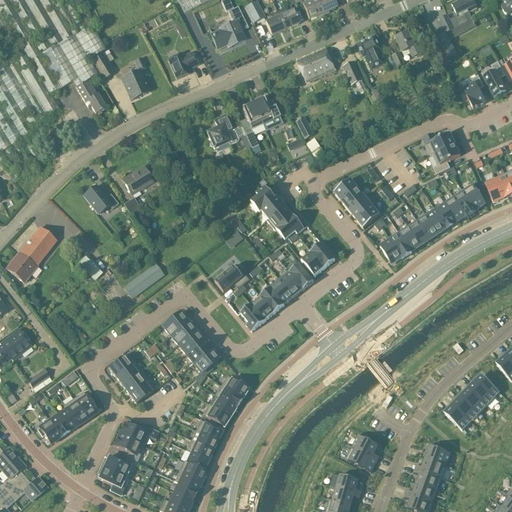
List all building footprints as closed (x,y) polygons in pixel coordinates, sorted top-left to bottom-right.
[(0,0),(0,172),(5,170),(15,184),(48,161),(29,134),(33,131),(30,127),(41,120),(47,117),(58,110),(51,96),(62,90),(73,83),(76,89),(88,109),(91,108),(96,115),(106,109),(98,95),(96,96),(90,86),(100,80),(97,76),(89,61),(90,61),(102,53),(105,52),(92,28),(90,29),(73,0),(0,0)] [(176,0),(184,14),(211,0),(220,0),(226,14),(228,13),(233,24),(220,30),(220,31),(211,35),(218,50),(227,46),(228,49),(229,49),(229,48),(245,41),(241,32),(248,29),(238,8),(233,10),(228,0),(176,0)] [(322,15),(315,0),(302,6),(309,21),(322,15)] [(315,0),(322,15),(336,9),(335,7),(338,6),(335,0),(315,0)] [(457,17),(449,21),(454,29),(469,22),(465,15),(469,13),(477,9),(472,0),(462,0),(452,5),(457,17)] [(511,0),(503,0),(505,3),(502,5),(501,7),(504,14),(507,14),(511,11),(511,0)] [(249,6),(258,22),(265,18),(256,2),(249,6)] [(258,22),(249,6),(245,8),(253,24),(258,22)] [(284,9),(277,12),(285,31),(299,25),(293,11),(286,14),(284,9)] [(272,21),(266,23),(272,37),(284,32),(285,31),(277,12),(270,16),(272,21)] [(446,60),(457,53),(445,32),(434,39),(446,60)] [(413,58),(427,51),(423,43),(415,47),(409,33),(396,39),(402,53),(409,50),(413,58)] [(380,50),(375,38),(357,45),(363,58),(365,57),(371,71),(384,65),(378,51),(380,50)] [(489,47),(485,50),(488,57),(493,54),(489,47)] [(307,84),(335,71),(325,50),(297,62),(307,84)] [(102,53),(90,61),(103,81),(115,74),(102,53)] [(198,66),(192,54),(182,58),(181,55),(168,61),(177,81),(190,75),(188,71),(198,66)] [(399,54),(392,57),(397,68),(404,65),(399,54)] [(138,72),(121,80),(131,102),(149,93),(139,72),(146,69),(141,59),(134,63),(138,72)] [(362,82),(354,63),(343,68),(352,86),(362,82)] [(505,77),(498,63),(491,67),(492,69),(482,75),(495,99),(506,93),(499,80),(505,77)] [(478,92),(484,88),(478,77),(471,81),(472,83),(462,89),(473,111),(485,104),(478,92)] [(380,88),(373,92),(378,103),(385,99),(380,88)] [(261,100),(253,104),(265,131),(265,132),(282,124),(280,118),(272,102),(271,102),(272,103),(267,106),(263,99),(262,100),(261,100),(260,98),(261,100)] [(244,108),(242,109),(249,126),(242,129),(245,136),(252,133),(253,136),(265,131),(253,104),(245,107),(244,105),(243,105),(244,108)] [(226,116),(216,120),(216,121),(215,123),(218,129),(207,134),(214,150),(228,144),(229,146),(238,143),(239,140),(228,117),(226,116)] [(295,122),(305,140),(314,136),(304,118),(295,122)] [(252,133),(245,136),(246,137),(251,149),(252,150),(254,155),(260,152),(258,147),(253,136),(252,133)] [(450,135),(437,141),(434,135),(422,140),(430,157),(455,146),(450,135)] [(246,137),(240,139),(246,151),(251,149),(246,137)] [(300,140),(294,143),(297,150),(303,147),(300,140)] [(314,140),(306,145),(312,154),(320,149),(314,140)] [(431,158),(433,157),(438,167),(433,169),(436,176),(450,170),(447,163),(460,157),(455,146),(430,157),(431,158)] [(305,158),(309,167),(315,164),(311,156),(305,158)] [(131,196),(153,183),(144,168),(122,181),(131,196)] [(494,179),(504,201),(511,197),(511,192),(504,175),(494,179)] [(176,176),(170,180),(178,192),(183,188),(176,176)] [(494,179),(484,184),(493,205),(504,201),(494,179)] [(343,187),(342,186),(342,187),(340,185),(331,190),(338,199),(339,199),(341,203),(358,189),(350,180),(343,187)] [(475,211),(485,205),(472,185),(462,192),(475,213),(476,212),(475,211)] [(96,187),(84,197),(98,215),(111,206),(113,209),(118,206),(111,196),(106,199),(96,187)] [(259,213),(278,198),(277,197),(275,199),(265,187),(256,194),(258,197),(251,203),(255,208),(259,213)] [(367,196),(365,198),(358,189),(341,203),(349,212),(367,197),(367,196)] [(453,198),(466,219),(475,213),(462,192),(453,198)] [(356,220),(374,205),(367,197),(349,212),(356,220)] [(259,213),(261,212),(269,221),(267,222),(267,223),(286,208),(278,198),(259,213)] [(456,223),(465,218),(466,219),(453,198),(444,204),(456,223)] [(130,217),(141,210),(134,199),(123,205),(130,217)] [(434,210),(447,230),(450,228),(453,226),(456,223),(444,204),(434,210)] [(356,220),(364,230),(382,215),(374,205),(356,220)] [(198,208),(186,215),(190,222),(202,215),(198,208)] [(275,232),(294,217),(293,217),(286,208),(267,223),(272,228),(275,232)] [(425,216),(438,236),(447,230),(434,210),(425,216)] [(416,222),(429,241),(438,236),(425,216),(416,222)] [(275,232),(276,233),(277,232),(285,241),(295,233),(297,235),(304,230),(294,217),(275,232)] [(239,221),(234,225),(238,230),(243,226),(239,221)] [(429,241),(416,222),(417,224),(416,224),(408,230),(420,247),(429,241)] [(242,235),(247,231),(243,226),(238,230),(242,235)] [(38,267),(56,243),(39,229),(19,255),(18,254),(6,270),(24,285),(38,267)] [(400,235),(398,233),(411,254),(412,254),(411,253),(420,247),(408,230),(400,235)] [(238,233),(232,238),(237,244),(243,240),(238,233)] [(402,260),(411,254),(398,233),(394,236),(389,239),(402,260)] [(256,248),(261,244),(257,239),(252,243),(256,248)] [(390,241),(380,248),(392,265),(401,259),(402,260),(389,239),(390,241)] [(320,243),(310,251),(325,270),(335,262),(320,243)] [(261,244),(256,248),(260,253),(264,249),(261,244)] [(104,273),(83,252),(81,250),(72,260),(77,265),(78,265),(95,282),(104,273)] [(315,278),(325,270),(310,251),(309,251),(311,254),(301,262),(315,278)] [(156,264),(144,273),(123,288),(122,288),(132,301),(164,276),(156,264)] [(288,272),(304,291),(314,283),(300,265),(290,273),(289,272),(288,272)] [(226,274),(224,271),(217,277),(220,279),(215,283),(224,294),(234,286),(238,291),(250,281),(237,266),(226,274)] [(128,281),(138,274),(133,267),(123,274),(128,281)] [(288,272),(278,280),(293,299),(303,291),(304,291),(288,272)] [(285,305),(293,299),(278,280),(269,288),(284,307),(284,306),(285,305)] [(260,298),(274,315),(284,307),(269,288),(268,289),(269,290),(264,295),(260,298)] [(251,306),(265,323),(274,315),(260,298),(260,299),(252,306),(251,306)] [(486,314),(493,325),(509,316),(502,305),(486,314)] [(246,326),(252,333),(265,323),(251,306),(241,315),(249,324),(246,326)] [(171,337),(188,323),(180,313),(163,328),(171,337)] [(188,323),(171,337),(178,347),(195,332),(188,323)] [(13,362),(32,347),(19,330),(0,344),(0,345),(1,347),(11,361),(13,362)] [(203,342),(195,332),(178,347),(186,356),(203,342)] [(193,365),(211,351),(203,342),(186,356),(193,365)] [(457,345),(453,349),(459,356),(463,352),(457,345)] [(0,369),(11,361),(1,347),(0,347),(0,369)] [(211,351),(193,365),(201,375),(206,371),(211,367),(219,361),(211,351)] [(135,364),(128,354),(108,369),(115,379),(135,364)] [(511,365),(506,359),(497,367),(511,383),(511,382),(511,365)] [(171,368),(173,366),(170,361),(164,366),(168,370),(171,368)] [(122,388),(142,373),(135,364),(115,379),(122,388)] [(44,370),(27,382),(32,390),(50,378),(44,370)] [(142,373),(122,388),(129,396),(148,381),(142,373)] [(227,377),(221,387),(242,401),(248,391),(242,387),(243,387),(239,385),(238,384),(240,382),(235,379),(233,381),(231,380),(227,377)] [(482,378),(469,391),(487,408),(495,399),(493,397),(498,393),(482,378)] [(61,383),(65,387),(69,384),(66,379),(61,383)] [(148,381),(129,396),(136,406),(156,391),(148,381)] [(221,387),(215,397),(236,410),(238,406),(242,401),(221,387)] [(469,391),(461,399),(477,414),(477,415),(478,416),(487,408),(469,391)] [(87,421),(97,414),(91,405),(93,404),(88,397),(86,398),(83,393),(73,400),(87,421)] [(10,395),(4,399),(9,406),(15,403),(10,395)] [(209,405),(209,406),(230,419),(236,410),(215,397),(214,397),(209,405)] [(461,399),(453,407),(469,422),(470,422),(475,416),(477,415),(477,414),(461,399)] [(87,421),(73,400),(64,406),(78,427),(87,421)] [(70,433),(78,427),(64,406),(64,407),(67,411),(58,416),(57,414),(69,433),(70,433)] [(209,406),(202,416),(223,429),(230,419),(209,406)] [(453,407),(445,416),(462,433),(471,424),(470,422),(469,422),(453,407)] [(60,439),(69,433),(57,414),(52,418),(48,420),(60,439)] [(42,438),(44,437),(50,446),(60,439),(48,420),(47,421),(49,423),(39,429),(40,430),(38,431),(42,438)] [(218,443),(223,432),(200,422),(195,432),(218,443)] [(121,432),(119,436),(144,448),(149,438),(156,441),(159,433),(151,429),(150,431),(147,429),(141,427),(138,432),(124,425),(123,427),(120,432),(121,432)] [(218,443),(195,432),(191,442),(213,453),(218,443)] [(114,446),(114,447),(128,454),(126,459),(137,464),(144,448),(119,436),(117,440),(114,445),(114,446)] [(358,437),(352,449),(372,460),(378,462),(379,459),(374,456),(379,448),(358,437)] [(186,452),(209,463),(213,453),(191,442),(186,452)] [(429,447),(424,460),(446,468),(451,455),(429,447)] [(0,468),(2,472),(17,459),(8,449),(3,454),(0,450),(0,468)] [(352,449),(345,461),(371,475),(378,462),(372,460),(352,449)] [(186,452),(190,454),(186,463),(184,463),(206,473),(204,472),(209,463),(186,452)] [(105,460),(101,468),(129,481),(137,464),(126,459),(123,465),(109,458),(107,461),(105,460)] [(20,473),(25,469),(17,459),(2,472),(9,479),(0,487),(7,495),(25,479),(20,473)] [(416,467),(414,471),(420,473),(442,480),(446,468),(424,460),(421,469),(416,467)] [(179,473),(201,483),(206,473),(184,463),(179,473)] [(101,468),(98,475),(100,476),(98,479),(113,486),(110,492),(116,495),(121,497),(124,490),(129,481),(101,468)] [(414,471),(413,474),(418,476),(415,485),(437,493),(442,480),(420,473),(414,471)] [(179,473),(174,482),(176,483),(197,493),(201,483),(179,473)] [(339,476),(335,489),(355,495),(361,497),(362,493),(356,491),(359,482),(339,476)] [(47,489),(38,480),(31,486),(25,479),(7,495),(14,503),(25,494),(32,502),(47,489)] [(197,493),(176,483),(174,482),(174,483),(178,485),(175,492),(174,494),(192,503),(197,493)] [(407,492),(405,495),(411,497),(433,505),(437,493),(415,485),(412,494),(407,492)] [(138,486),(135,493),(141,496),(144,489),(138,486)] [(335,489),(332,502),(351,508),(354,499),(360,501),(361,497),(355,495),(335,489)] [(165,502),(186,511),(187,511),(192,503),(174,494),(170,504),(165,502)] [(0,511),(6,511),(14,503),(7,495),(0,501),(0,511)] [(405,495),(404,499),(410,501),(406,510),(410,511),(430,511),(433,505),(411,497),(405,495)] [(508,499),(501,509),(505,511),(511,511),(511,499),(509,498),(508,499)] [(329,501),(325,511),(350,511),(351,508),(332,502),(329,501)] [(186,511),(165,502),(160,511),(186,511)]
